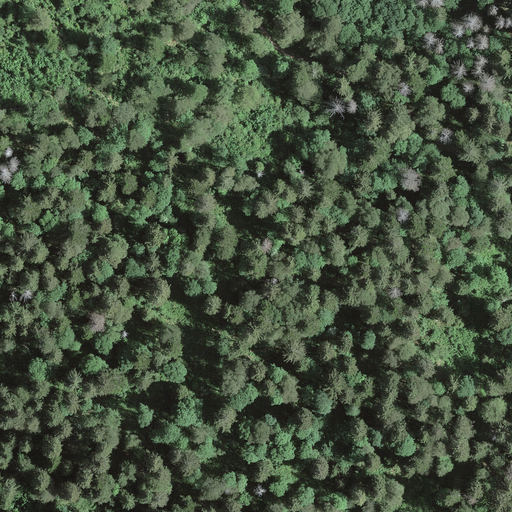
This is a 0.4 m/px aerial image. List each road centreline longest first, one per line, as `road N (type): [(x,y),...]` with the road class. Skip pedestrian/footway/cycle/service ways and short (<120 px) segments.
road 1 (track): [(355,511),(277,455),(154,410),(115,405),(0,427)]
road 2 (track): [(243,0),(283,49),(380,90),(464,169),(511,183)]
